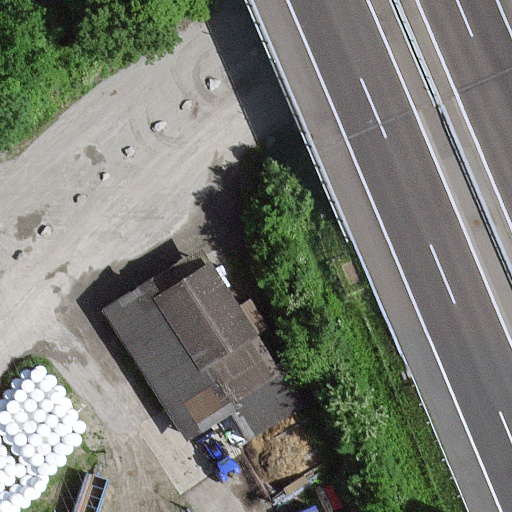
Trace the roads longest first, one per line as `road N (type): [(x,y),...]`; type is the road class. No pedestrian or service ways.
road 1 (track): [(511,21),(413,40),(271,104),(108,232),(0,347)]
road 2 (motorway): [(329,0),(511,439)]
road 3 (motorway): [(511,129),(457,0)]
